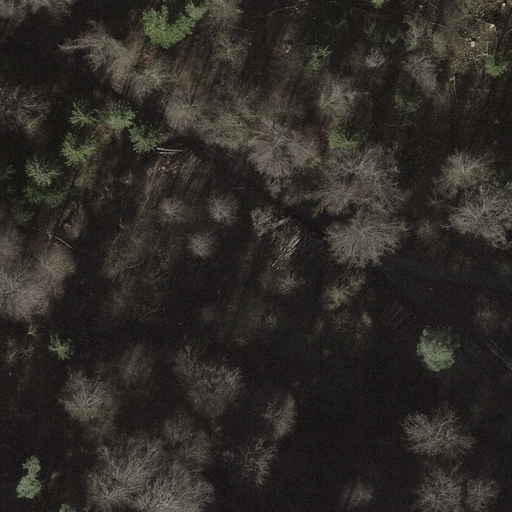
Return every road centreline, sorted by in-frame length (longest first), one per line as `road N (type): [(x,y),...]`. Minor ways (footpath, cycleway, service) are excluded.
road 1 (track): [(381,264),(178,119),(0,15)]
road 2 (track): [(511,380),(381,264)]
road 3 (track): [(381,264),(511,280)]
